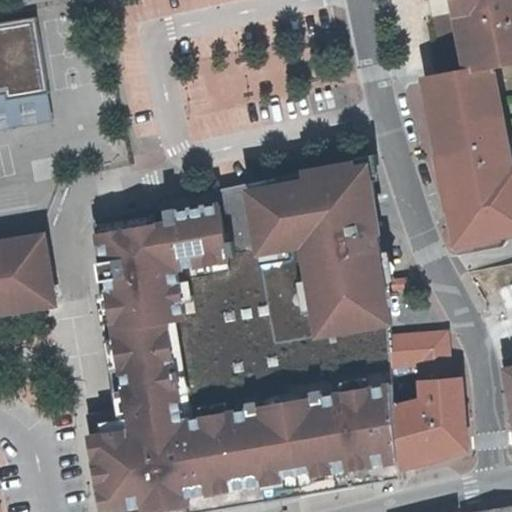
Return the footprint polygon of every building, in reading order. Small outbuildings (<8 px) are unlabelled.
[(455,0),(458,11),(464,10),(461,0),(455,0)] [(511,0),(461,0),(464,10),(458,11),(469,70),(493,66),(511,62),(511,0)] [(0,74),(28,71),(29,79),(47,76),(38,26),(21,29),(22,37),(0,40),(0,74)] [(440,156),(449,155),(453,174),(449,174),(450,181),(453,180),(458,203),(458,205),(450,207),(456,243),(488,237),(499,235),(511,232),(511,168),(493,66),(469,70),(450,74),(438,76),(440,87),(428,89),(440,156)] [(428,89),(440,87),(438,76),(426,78),(428,89)] [(219,112),(219,99),(185,101),(186,113),(219,112)] [(440,156),(450,207),(458,205),(458,203),(453,180),(450,181),(449,174),(453,174),(449,155),(440,156)] [(374,157),(94,217),(121,405),(87,411),(104,511),(127,511),(397,467),(392,403),(389,363),(387,335),(374,157)] [(0,240),(0,303),(49,296),(43,261),(51,260),(46,233),(0,240)] [(0,309),(50,302),(49,296),(0,303),(0,309)] [(387,335),(389,363),(422,360),(423,374),(451,371),(447,331),(387,335)] [(451,371),(423,374),(424,380),(452,377),(451,371)] [(449,383),(463,383),(463,376),(452,377),(424,380),(425,399),(392,403),(397,467),(469,447),(465,401),(464,401),(451,402),(449,384),(449,383)] [(465,401),(463,383),(449,383),(449,384),(451,402),(464,401),(465,401)] [(468,511),(511,511),(511,503),(487,508),(468,511)]
